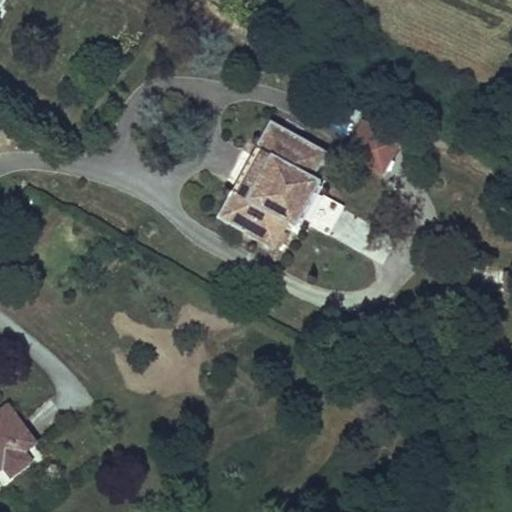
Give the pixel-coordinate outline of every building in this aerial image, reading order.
[(404,142),(365,120),(345,156),(385,178),(404,142)] [(296,229),(321,185),(313,180),(327,155),(271,124),(256,150),(272,159),(249,201),(234,192),(218,219),(275,250),(289,225),(296,229)] [(249,201),(272,159),(256,150),(234,192),(249,201)] [(30,463),(23,453),(19,447),(30,438),(8,408),(0,414),(0,470),(4,467),(11,477),(30,463)] [(23,453),(35,445),(30,438),(19,447),(23,453)]
